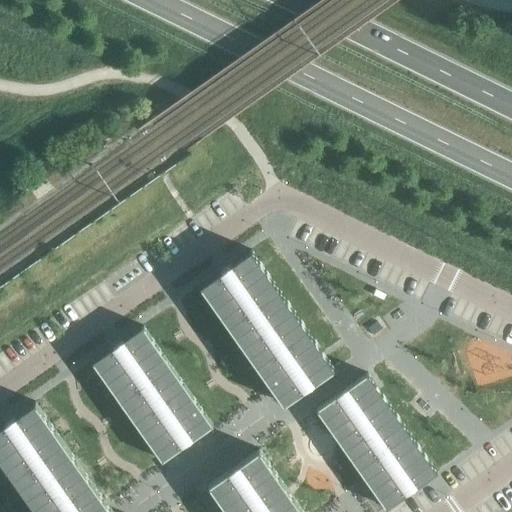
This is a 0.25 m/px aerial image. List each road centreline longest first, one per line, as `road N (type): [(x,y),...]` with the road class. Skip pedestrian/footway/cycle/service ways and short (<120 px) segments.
road 1 (residential): [(0,392),(279,195),(511,310)]
road 2 (trunk): [(144,0),(511,179)]
road 3 (trunk): [(511,105),(294,0)]
